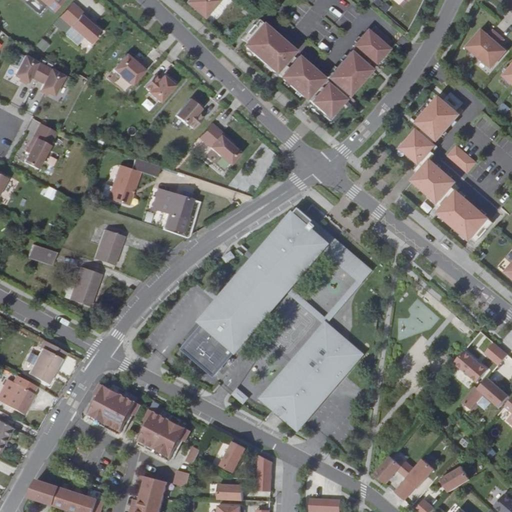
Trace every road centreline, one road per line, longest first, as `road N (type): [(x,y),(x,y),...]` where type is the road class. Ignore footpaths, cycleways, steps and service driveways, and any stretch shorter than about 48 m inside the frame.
road 1 (secondary): [(103,352),(177,268),(320,169)]
road 2 (unclassified): [(320,169),(145,0)]
road 3 (unclassified): [(320,169),(511,318)]
road 4 (secondary): [(320,169),(423,57),(453,0)]
road 5 (residential): [(103,352),(292,454)]
road 6 (secondary): [(8,511),(103,352)]
